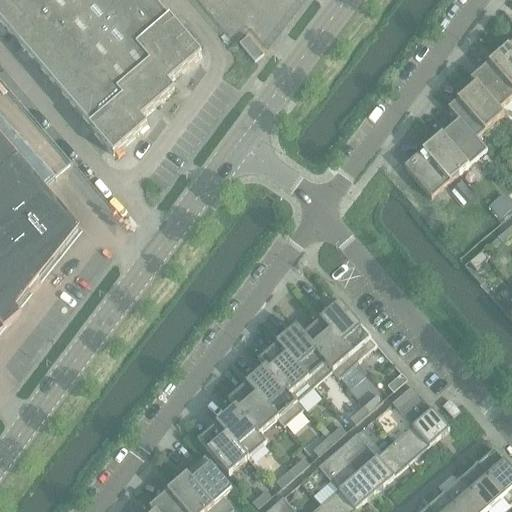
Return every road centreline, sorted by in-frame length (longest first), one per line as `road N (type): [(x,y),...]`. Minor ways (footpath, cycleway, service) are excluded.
road 1 (tertiary): [(0,462),(238,144)]
road 2 (residential): [(95,511),(323,208)]
road 3 (residential): [(511,434),(323,208)]
road 4 (residential): [(323,208),(480,0)]
road 5 (tertiary): [(238,144),(345,0)]
